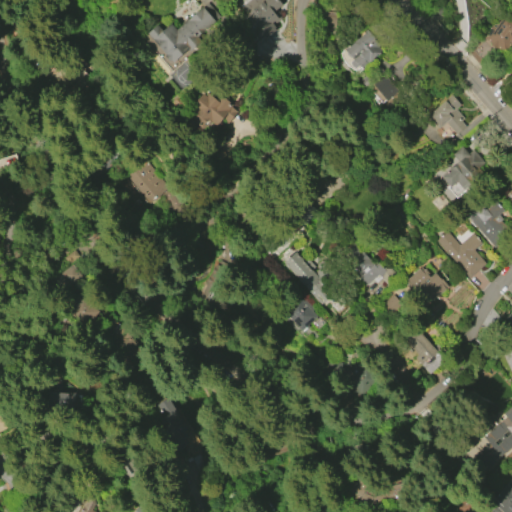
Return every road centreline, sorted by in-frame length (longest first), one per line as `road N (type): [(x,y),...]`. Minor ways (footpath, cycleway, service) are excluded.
road 1 (residential): [(325,511),(314,449),(93,225),(23,119),(0,42)]
road 2 (residential): [(151,277),(305,105),(315,0)]
road 3 (residential): [(511,275),(455,377),(406,424),(314,449)]
road 4 (residential): [(511,116),(405,0)]
